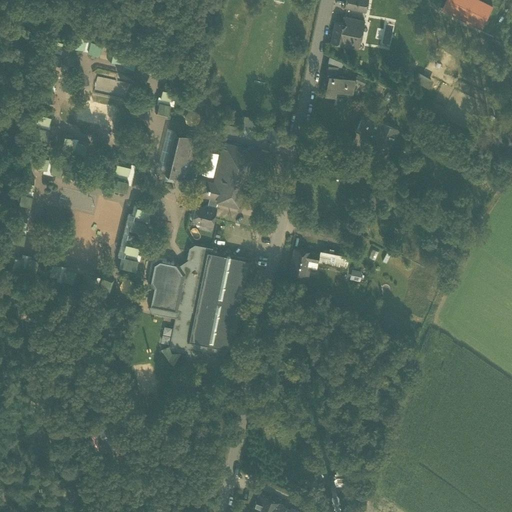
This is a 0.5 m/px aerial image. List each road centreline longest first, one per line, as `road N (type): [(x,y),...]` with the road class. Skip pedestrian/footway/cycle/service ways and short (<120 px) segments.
road 1 (residential): [(324,0),(224,511)]
road 2 (track): [(41,0),(0,206)]
